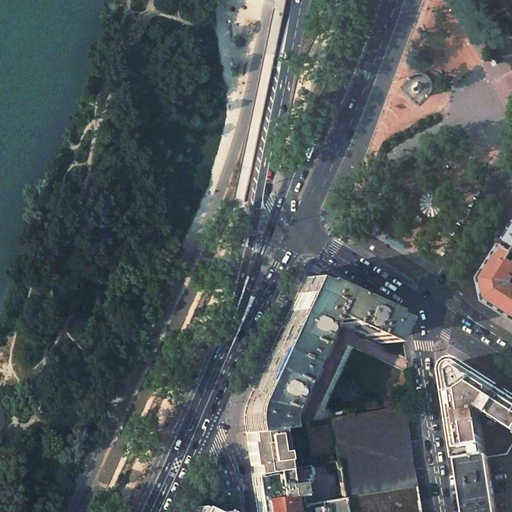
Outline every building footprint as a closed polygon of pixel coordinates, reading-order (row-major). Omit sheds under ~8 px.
[(375,210),(372,210),(375,219),(367,213),(366,215),(363,216),(365,219),(376,227),(382,223),(380,220),(383,219),(377,209),(375,210)] [(511,232),(502,248),(511,254),(511,232)] [(511,254),(502,248),(481,280),(487,305),(511,321),(511,254)] [(304,279),(247,402),(247,403),(245,410),(244,415),(244,424),(246,433),(276,428),(275,418),(276,415),(277,412),(321,317),(367,338),(380,344),(388,325),(386,324),(388,318),(380,314),(382,312),(380,311),(378,313),(362,306),(363,303),(313,280),(312,283),(304,279)] [(453,375),(443,376),(457,462),(489,457),(481,413),(484,411),(511,429),(511,395),(462,364),(457,372),(453,375)] [(345,416),(330,418),(337,460),(343,498),(414,487),(415,486),(402,407),(352,415),(352,413),(345,414),(345,416)] [(276,428),(246,433),(252,475),(282,470),(278,438),(276,428)] [(489,457),(457,462),(457,468),(464,511),(497,511),(492,475),(491,463),(490,457),(489,457)] [(252,475),(257,511),(344,511),(343,498),(304,504),(303,506),(301,506),(298,485),(306,483),(309,480),(306,465),(302,466),(282,470),(252,475)] [(414,487),(343,498),(344,511),(417,511),(416,500),(414,487)]
